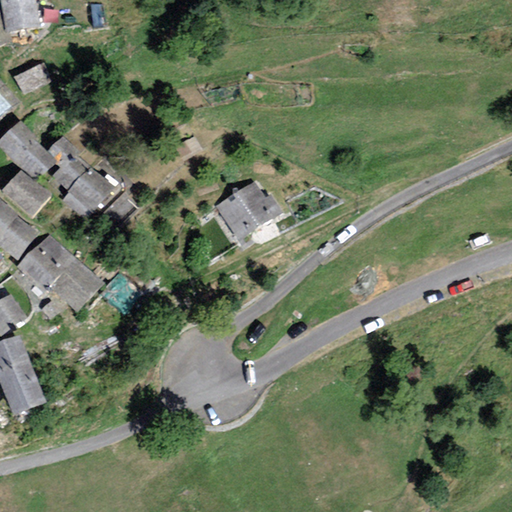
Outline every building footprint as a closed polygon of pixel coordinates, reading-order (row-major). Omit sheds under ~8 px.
[(34,0),(2,0),(7,31),(38,27),(34,0)] [(0,17),(0,45),(11,41),(0,17)] [(51,80),(43,64),(16,78),(25,94),(51,80)] [(0,116),(17,102),(0,80),(0,116)] [(55,161),(21,124),(0,142),(0,143),(34,180),(55,161)] [(202,150),(195,137),(176,147),(183,160),(202,150)] [(78,153),(63,140),(48,152),(63,167),(54,176),(93,212),(112,188),(91,170),(74,156),(78,153)] [(49,195),(21,171),(2,193),(30,217),(49,195)] [(264,201),(254,184),(218,207),(239,240),(281,213),(270,197),(264,201)] [(35,235),(0,201),(0,244),(14,257),(35,235)] [(99,285),(48,236),(18,267),(45,292),(51,286),(75,309),(99,285)] [(142,292),(119,274),(102,295),(125,314),(142,292)] [(0,334),(25,318),(10,296),(0,302),(0,334)] [(59,312),(51,302),(41,310),(50,320),(59,312)] [(44,401),(19,338),(0,345),(0,379),(13,413),(44,401)]
